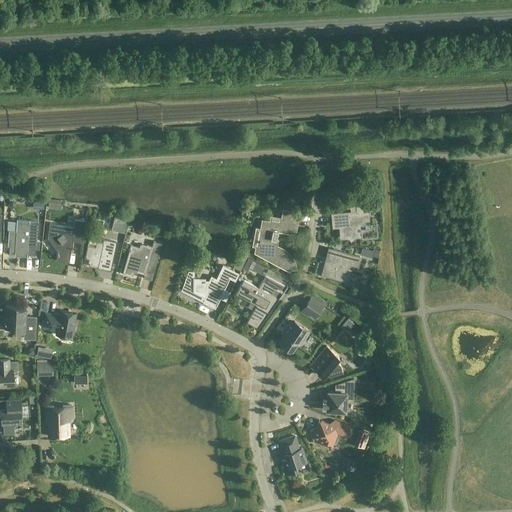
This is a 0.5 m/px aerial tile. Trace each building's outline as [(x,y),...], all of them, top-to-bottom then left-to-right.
[(332,214),(333,224),(335,223),(338,227),(340,226),(341,238),(351,240),(360,234),(359,225),(360,224),(364,222),(364,220),(368,220),(368,212),(382,210),(381,202),(355,205),(355,212),(332,214)] [(254,253),(290,272),(289,271),(293,261),(292,260),(291,258),(291,257),(289,255),(287,253),(285,251),(282,249),(279,248),(277,246),(275,246),(276,240),(278,232),(291,234),(292,225),(296,226),(299,212),(282,209),(280,222),(261,219),(260,228),(261,229),(258,246),(255,246),(254,253)] [(111,230),(125,233),(128,219),(115,216),(111,230)] [(29,221),(17,220),(17,219),(16,231),(9,230),(8,246),(10,246),(9,253),(14,254),(14,256),(15,256),(26,256),(26,257),(27,257),(27,254),(35,255),(36,249),(39,249),(39,241),(37,240),(38,221),(30,221),(30,220),(29,220),(29,221)] [(47,238),(58,251),(57,253),(56,254),(57,255),(56,260),(69,262),(71,248),(73,248),(73,247),(70,247),(71,241),(82,243),(85,221),(75,219),(74,227),(57,225),(57,224),(50,223),(47,238)] [(88,266),(110,270),(116,242),(103,239),(103,242),(97,241),(97,239),(89,237),(85,258),(88,259),(88,262),(89,262),(88,266)] [(123,273),(131,276),(133,271),(144,274),(146,269),(155,272),(163,244),(153,241),(152,246),(142,244),(140,245),(139,247),(131,245),(130,248),(129,248),(128,250),(129,251),(123,273)] [(322,274),(347,281),(352,265),(358,267),(360,257),(329,249),(322,274)] [(249,263),(247,268),(257,272),(259,267),(249,263)] [(220,274),(217,279),(211,276),(209,280),(194,280),(194,271),(188,271),(181,290),(180,289),(180,290),(203,302),(204,300),(217,306),(230,279),(231,279),(234,271),(223,265),(219,273),(220,274)] [(258,328),(258,329),(279,299),(278,298),(271,294),(274,288),(262,280),(258,288),(243,280),(233,299),(233,300),(236,295),(256,305),(247,322),(258,328)] [(302,309),(315,318),(324,305),(311,296),(302,309)] [(26,310),(20,309),(20,308),(18,306),(16,306),(5,305),(5,316),(4,316),(3,328),(15,329),(15,332),(25,333),(26,310)] [(59,315),(45,313),(43,326),(57,329),(56,334),(72,337),(73,332),(74,331),(75,327),(74,325),(76,313),(60,310),(59,315)] [(280,343),(292,351),(298,342),(301,345),(310,332),(295,321),(292,325),(288,322),(281,333),(285,335),(280,343)] [(335,327),(329,334),(334,338),(341,331),(335,327)] [(310,365),(323,376),(326,372),(329,375),(343,371),(340,363),(336,360),(339,356),(326,346),(310,365)] [(0,385),(14,385),(13,369),(9,369),(9,359),(0,359),(0,385)] [(336,412),(343,415),(343,411),(345,411),(346,402),(352,400),(354,379),(336,385),(335,392),(328,391),(327,401),(323,400),(323,407),(327,408),(327,410),(336,411),(336,412)] [(21,417),(22,417),(21,399),(6,400),(7,408),(0,408),(0,419),(1,420),(1,425),(3,425),(4,434),(14,433),(13,427),(21,419),(21,417)] [(69,420),(72,420),(72,405),(44,406),(45,423),(48,423),(49,436),(69,435),(69,420)] [(300,418),(305,427),(311,424),(307,414),(300,418)] [(311,437),(312,439),(313,438),(315,444),(321,441),(330,444),(332,438),(333,438),(335,432),(349,437),(351,429),(350,426),(336,421),(334,425),(322,421),(318,422),(315,429),(310,431),(309,431),(312,437),(311,437)] [(285,467),(282,468),(285,475),(297,470),(296,465),(306,462),(302,448),(299,449),(294,436),(279,441),(284,455),(285,454),(286,459),(282,460),(285,467)]
